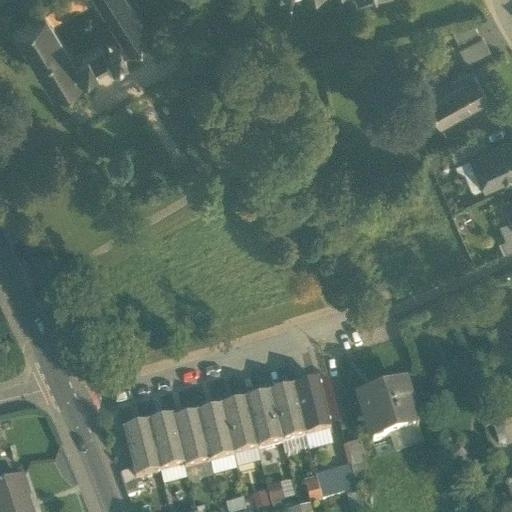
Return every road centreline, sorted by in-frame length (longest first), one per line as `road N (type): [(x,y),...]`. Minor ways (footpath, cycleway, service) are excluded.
road 1 (residential): [(71,410),(379,317)]
road 2 (tertiary): [(57,384),(0,259)]
